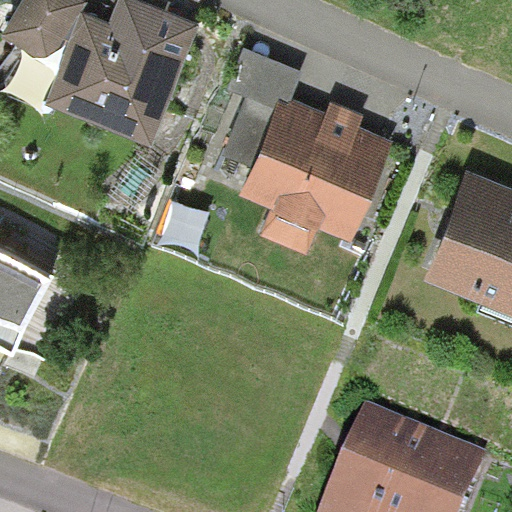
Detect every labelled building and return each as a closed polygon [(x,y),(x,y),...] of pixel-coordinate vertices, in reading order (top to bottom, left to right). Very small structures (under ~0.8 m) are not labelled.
[(88,4),(81,0),(29,0),(8,36),(52,62),(88,4)] [(52,107),(157,146),(202,28),(127,0),(121,0),(111,29),(85,19),(52,107)] [(322,231),(359,246),(398,152),(364,138),(370,122),(335,107),(328,123),(252,92),(225,157),(261,171),(249,201),(273,212),(261,241),(310,261),(322,231)] [(435,281),(511,311),(511,195),(475,181),(435,281)] [(55,279),(0,249),(0,347),(14,355),(55,279)] [(472,511),(491,469),(375,420),(335,511),(472,511)]
